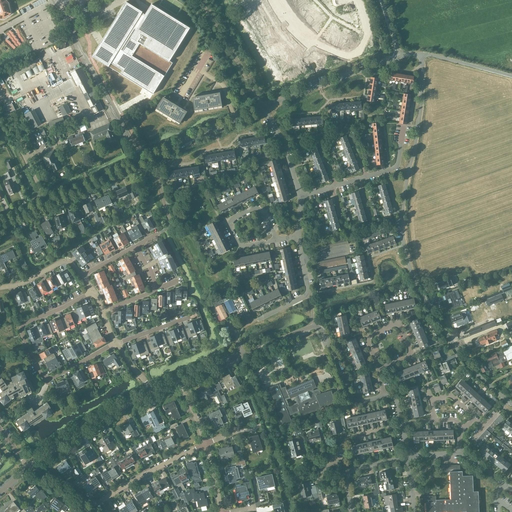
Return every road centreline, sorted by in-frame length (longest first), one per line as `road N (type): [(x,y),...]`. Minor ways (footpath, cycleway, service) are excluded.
road 1 (residential): [(511,405),(465,362),(406,261),(401,224),(422,54)]
road 2 (residential): [(93,291),(23,324),(23,339),(46,377),(117,341)]
road 3 (residential): [(140,160),(54,0)]
road 4 (residential): [(0,223),(140,160)]
road 5 (residential): [(263,108),(400,56)]
road 6 (residential): [(27,469),(151,393)]
road 7 (residential): [(83,511),(206,448)]
road 8 (residential): [(140,160),(263,108)]
road 9 (residential): [(335,186),(319,141),(343,129),(365,176)]
road 10 (residential): [(274,0),(337,53),(350,55),(368,36)]
